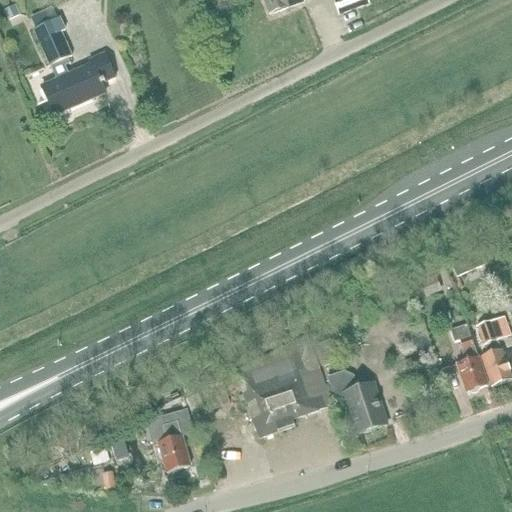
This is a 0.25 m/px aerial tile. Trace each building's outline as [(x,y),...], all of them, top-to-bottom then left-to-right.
[(303,0),(263,0),(270,17),(305,4),(303,0)] [(369,5),(367,1),(366,0),(332,0),(339,17),(369,5)] [(15,7),(5,11),(9,20),(19,16),(15,7)] [(72,58),(61,35),(66,32),(61,20),(34,32),(51,68),(51,67),(58,82),(43,89),(54,117),(71,110),(70,108),(89,99),(90,101),(106,94),(102,86),(115,79),(105,56),(90,63),(92,66),(70,77),(66,68),(71,65),(69,60),(72,58)] [(466,257),(451,264),(456,277),(471,270),(466,257)] [(436,278),(420,284),(425,295),(440,289),(436,278)] [(504,319),(477,329),(488,357),(482,359),(492,389),(511,382),(511,379),(502,352),(498,343),(511,339),(504,319)] [(488,387),(478,359),(467,327),(450,333),(455,344),(459,342),(463,353),(462,354),(466,364),(457,366),(467,394),(488,387)] [(294,423),(333,409),(306,338),(235,374),(244,397),(239,398),(241,403),(245,401),(260,440),(295,428),(294,423)] [(335,340),(317,346),(325,368),(342,362),(335,340)] [(417,372),(430,367),(427,358),(414,363),(417,372)] [(328,378),(336,401),(345,398),(358,437),(388,427),(374,386),(360,391),(355,377),(346,372),(328,378)] [(199,396),(187,400),(193,415),(204,411),(199,396)] [(190,469),(182,439),(194,435),(187,411),(162,418),(169,442),(159,445),(168,475),(190,469)] [(111,441),(117,463),(130,459),(123,437),(111,441)] [(103,477),(106,493),(115,491),(112,475),(103,477)]
